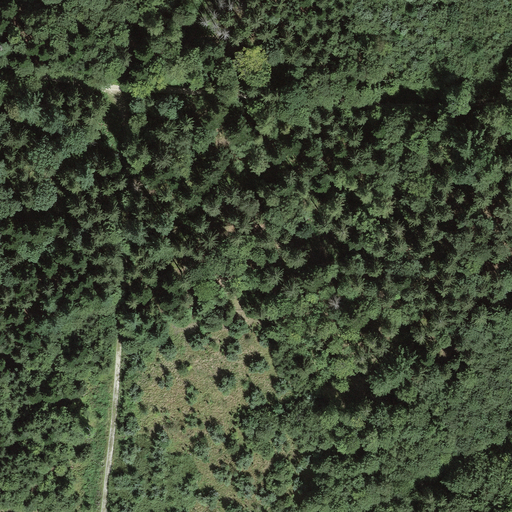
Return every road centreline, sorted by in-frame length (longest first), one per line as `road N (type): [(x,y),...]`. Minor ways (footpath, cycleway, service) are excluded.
road 1 (track): [(0,61),(122,88),(421,107),(511,97)]
road 2 (track): [(105,511),(120,324),(122,88)]
road 3 (track): [(359,511),(511,445)]
